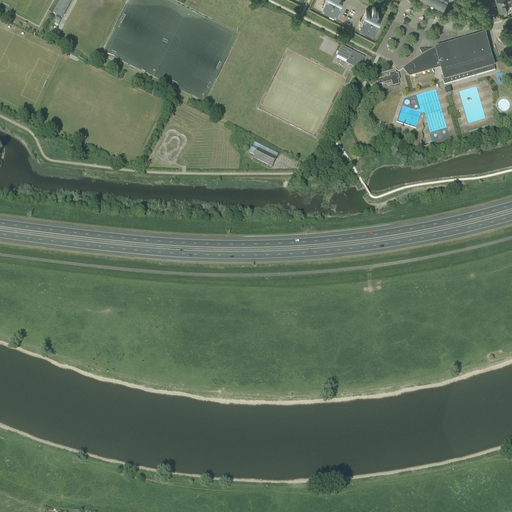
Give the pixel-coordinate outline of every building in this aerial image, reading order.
[(59,0),(52,13),(55,14),(62,18),(71,0),(59,0)] [(323,0),(321,5),(328,9),(335,12),(341,0),(323,0)] [(511,3),(506,4),(497,7),(499,12),(499,13),(508,10),(507,7),(511,6),(511,3)] [(375,11),(374,10),(375,7),(372,6),(371,10),(370,12),(366,10),(358,24),(373,31),(380,17),(376,15),(377,13),(378,11),(376,10),(375,11)] [(404,68),(409,75),(441,66),(444,79),(443,80),(444,85),(495,70),(493,65),(491,66),(485,43),(487,42),(484,34),(486,34),(483,34),(480,34),(476,35),(473,36),(470,36),(466,37),(463,38),(460,39),(457,39),(453,40),(450,42),(447,43),(444,44),(441,45),(438,47),(435,48),(432,49),(430,50),(420,51),(420,50),(422,55),(419,57),(417,58),(414,60),(411,62),(409,64),(406,66),(404,68),(402,70),(404,68)] [(356,69),(362,56),(342,46),(337,56),(347,61),(346,63),(356,69)] [(376,79),(373,77),(369,85),(372,86),(373,84),(374,84),(377,83),(378,85),(391,81),(392,86),(399,85),(398,80),(399,79),(398,74),(396,74),(389,76),(376,80),(376,79)] [(278,153),(256,141),(250,153),(255,155),(253,157),(271,167),(276,157),(278,153)]
